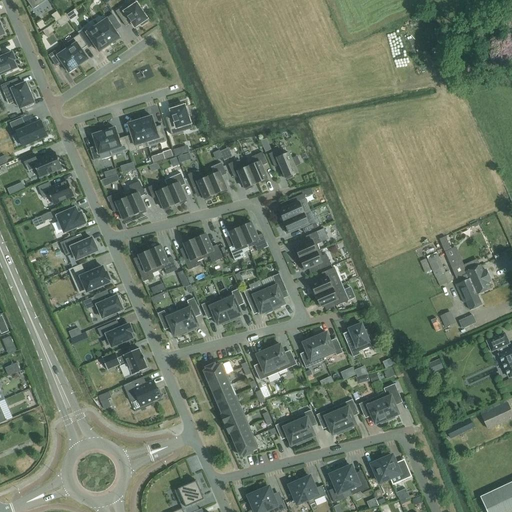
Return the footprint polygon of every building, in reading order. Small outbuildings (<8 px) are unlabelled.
[(26,0),(33,9),(46,0),(26,0)] [(103,0),(93,0),(97,11),(107,7),(103,0)] [(134,0),(133,0),(116,12),(126,27),(132,23),(135,28),(140,24),(141,26),(148,22),(146,20),(147,19),(134,0)] [(60,28),(69,23),(66,18),(58,23),(60,28)] [(97,26),(110,45),(120,38),(107,19),(97,26)] [(99,52),(110,45),(97,26),(87,33),(84,28),(78,33),(79,35),(87,46),(93,42),(99,52)] [(44,32),(49,47),(59,43),(54,28),(44,32)] [(79,35),(64,45),(67,49),(79,66),(88,60),(82,50),(87,46),(79,35)] [(69,73),(79,66),(67,49),(58,56),(55,51),(49,56),(57,67),(62,63),(69,73)] [(16,60),(12,53),(0,57),(0,75),(17,68),(14,61),(16,60)] [(33,105),(33,103),(34,103),(25,83),(20,85),(17,79),(1,86),(4,93),(9,90),(13,100),(16,99),(20,108),(26,106),(26,108),(33,105)] [(166,118),(172,135),(192,129),(189,117),(192,116),(188,105),(185,106),(184,106),(183,104),(176,106),(177,108),(171,110),(173,116),(166,118)] [(140,120),(147,142),(148,147),(167,141),(162,126),(156,128),(152,116),(140,120)] [(23,146),(47,136),(45,131),(47,130),(43,122),(42,123),(41,122),(26,128),(22,118),(10,123),(14,134),(17,133),(23,146)] [(125,137),(129,150),(130,153),(137,150),(136,146),(147,142),(140,120),(140,118),(133,120),(134,122),(128,124),(132,135),(125,137)] [(104,131),(110,151),(111,156),(129,150),(125,137),(119,139),(115,128),(104,131)] [(90,148),(94,161),(101,159),(100,154),(110,151),(104,131),(93,135),(96,146),(90,148)] [(229,150),(219,154),(224,163),(233,158),(229,150)] [(280,150),(269,154),(275,167),(280,165),(286,180),(293,177),(292,175),(297,173),(294,166),(300,164),(297,157),(291,159),(289,153),(282,156),(280,150)] [(248,164),(256,184),(261,182),(262,184),(268,181),(262,166),(267,164),(262,152),(252,157),(254,161),(248,164)] [(36,169),(40,178),(62,168),(55,153),(37,160),(35,154),(23,159),(26,166),(29,172),(36,169)] [(171,153),(152,159),(154,165),(173,158),(171,153)] [(240,175),(246,190),(252,188),(252,186),(256,184),(248,164),(242,166),(239,160),(228,165),(234,178),(240,175)] [(178,161),(170,162),(172,171),(180,170),(178,161)] [(6,177),(24,170),(21,163),(3,170),(6,177)] [(207,174),(216,194),(220,192),(221,194),(227,191),(221,176),(227,174),(222,163),(211,167),(213,172),(207,174)] [(199,186),(205,201),(212,198),(211,196),(216,194),(207,174),(201,177),(198,170),(188,175),(193,188),(199,186)] [(181,173),(165,181),(166,185),(175,205),(180,203),(181,204),(187,202),(180,187),(186,184),(181,173)] [(68,181),(52,188),(49,182),(45,184),(38,187),(41,193),(43,197),(50,194),(54,204),(58,203),(74,196),(68,181)] [(126,195),(135,215),(139,213),(140,215),(146,212),(140,197),(145,195),(140,182),(129,186),(132,192),(126,195)] [(158,196),(165,211),(171,208),(170,207),(175,205),(166,185),(161,187),(159,183),(148,188),(153,199),(158,196)] [(130,217),(135,215),(126,195),(120,198),(118,193),(108,198),(114,213),(119,210),(124,221),(131,219),(130,217)] [(292,205),(278,212),(280,218),(282,217),(284,222),(304,213),(301,207),(308,205),(303,194),(290,200),(292,205)] [(84,224),(86,223),(85,221),(87,220),(84,214),(82,215),(81,213),(78,214),(75,208),(57,216),(64,232),(77,227),(78,229),(85,226),(84,224)] [(41,216),(44,222),(55,217),(52,211),(41,216)] [(304,213),(284,222),(286,227),(284,227),(287,234),(302,227),(304,233),(317,227),(313,217),(307,219),(304,213)] [(240,228),(249,248),(255,245),(257,251),(268,247),(262,234),(257,236),(250,221),(244,224),(245,226),(240,228)] [(483,227),(487,237),(495,234),(490,223),(483,227)] [(229,248),(235,261),(246,257),(243,250),(249,248),(240,228),(235,230),(235,228),(228,231),(235,246),(229,248)] [(298,254),(300,259),(320,250),(317,244),(321,242),(320,238),(327,235),(324,229),(306,237),(308,242),(293,248),(296,255),(298,254)] [(195,239),(204,259),(209,257),(212,263),(223,258),(217,245),(212,247),(205,233),(199,235),(200,237),(195,239)] [(76,260),(98,251),(92,238),(80,243),(76,236),(60,243),(66,256),(73,252),(76,260)] [(184,259),(189,270),(199,266),(198,262),(204,259),(195,239),(190,241),(189,239),(183,242),(190,257),(184,259)] [(150,251),(158,271),(164,268),(167,275),(178,270),(172,257),(166,259),(160,244),(154,247),(154,249),(150,251)] [(320,250),(300,259),(302,263),(300,264),(303,270),(318,264),(320,270),(331,265),(326,254),(322,256),(320,250)] [(158,271),(150,251),(145,253),(144,251),(138,254),(143,265),(137,267),(144,282),(154,277),(153,273),(158,271)] [(446,272),(437,254),(436,252),(426,257),(427,259),(440,286),(453,280),(449,271),(446,272)] [(420,261),(425,273),(431,270),(426,259),(420,261)] [(84,271),(81,265),(69,270),(72,277),(84,271)] [(470,278),(477,294),(491,288),(488,283),(491,281),(486,270),(483,271),(481,265),(467,272),(467,273),(470,278)] [(87,292),(110,283),(109,281),(110,280),(107,273),(106,273),(103,267),(80,277),(87,292)] [(324,279),(309,285),(312,292),(313,291),(315,296),(336,287),(333,281),(339,278),(335,268),(322,273),(324,279)] [(254,271),(244,274),(246,279),(255,276),(254,271)] [(263,286),(274,311),(281,308),(280,306),(285,304),(280,293),(286,290),(286,291),(287,291),(279,273),(279,274),(273,277),(274,281),(263,286)] [(478,295),(477,294),(470,278),(456,284),(464,303),(467,302),(470,310),(482,304),(478,295)] [(216,288),(218,294),(225,291),(222,285),(216,288)] [(274,311),(263,286),(251,291),(250,289),(244,292),(250,306),(256,303),(261,314),(265,312),(266,314),(274,311)] [(336,287),(315,296),(317,300),(316,301),(319,307),(333,301),(336,306),(349,301),(344,290),(338,293),(336,287)] [(243,301),(238,289),(232,292),(233,294),(221,299),(231,322),(238,319),(237,317),(242,315),(237,304),(243,301)] [(117,296),(110,299),(108,296),(109,296),(107,290),(94,296),(98,305),(97,305),(103,318),(123,310),(121,305),(123,304),(120,296),(118,297),(117,296)] [(231,322),(221,299),(220,297),(201,305),(207,317),(213,314),(218,325),(222,323),(223,325),(231,322)] [(177,310),(178,310),(187,333),(195,330),(194,328),(198,326),(194,315),(200,312),(194,298),(187,301),(188,303),(176,308),(177,310)] [(187,333),(178,310),(177,310),(166,315),(164,311),(158,314),(158,313),(157,313),(164,328),(170,325),(175,336),(179,334),(180,336),(187,333)] [(440,316),(445,328),(456,323),(450,312),(440,316)] [(462,328),(476,322),(472,315),(459,321),(462,328)] [(112,347),(133,338),(131,333),(133,332),(129,324),(115,331),(111,323),(98,329),(101,337),(106,335),(112,347)] [(368,338),(370,337),(367,329),(365,330),(362,324),(356,326),(355,324),(348,327),(354,340),(347,343),(353,357),(360,354),(359,352),(372,347),(368,338)] [(336,356),(343,353),(338,341),(331,344),(327,333),(322,335),(321,332),(314,336),(324,358),(335,353),(336,356)] [(511,348),(509,350),(506,345),(510,344),(505,333),(486,341),(491,352),(497,349),(499,354),(499,355),(509,378),(511,376),(511,348)] [(324,358),(314,336),(306,339),(307,341),(303,343),(308,354),(301,357),(306,369),(325,361),(324,358)] [(268,347),(278,373),(297,365),(292,353),(285,356),(280,344),(276,346),(275,344),(268,347)] [(260,380),(278,373),(268,347),(260,351),(261,353),(257,355),(261,366),(255,369),(260,380)] [(147,369),(139,349),(122,356),(123,356),(117,359),(114,353),(101,358),(106,371),(120,365),(119,365),(125,362),(131,376),(147,369)] [(432,373),(443,368),(439,359),(428,364),(432,373)] [(204,371),(209,382),(227,374),(223,363),(215,366),(214,364),(206,368),(207,370),(204,371)] [(344,382),(356,377),(353,370),(340,375),(344,382)] [(370,374),(371,383),(395,380),(394,371),(370,374)] [(209,382),(213,392),(232,384),(227,374),(209,382)] [(366,375),(356,379),(359,386),(369,383),(366,375)] [(140,379),(124,386),(130,401),(138,398),(143,409),(154,404),(153,401),(163,397),(159,389),(157,389),(153,380),(143,385),(140,379)] [(323,389),(334,385),(332,379),(321,383),(323,389)] [(232,384),(213,393),(218,403),(236,395),(232,384)] [(377,396),(388,422),(396,418),(395,416),(399,414),(394,403),(402,400),(395,384),(384,389),(385,393),(377,396)] [(241,405),(236,395),(218,403),(222,413),(241,405)] [(388,422),(377,396),(359,404),(364,416),(370,413),(375,424),(380,422),(381,425),(388,422)] [(345,432),(353,429),(352,427),(356,425),(352,414),(358,411),(353,399),(335,407),(345,432)] [(488,429),(511,417),(511,416),(506,403),(481,414),(488,429)] [(221,415),(225,424),(245,416),(241,405),(222,413),(223,415),(221,415)] [(337,433),(338,436),(345,432),(335,407),(317,415),(322,427),(328,424),(333,435),(337,433)] [(304,443),(312,440),(311,438),(315,436),(310,424),(316,422),(311,410),(293,418),(304,443)] [(250,426),(245,416),(225,424),(229,434),(231,433),(231,434),(250,426)] [(296,444),(297,446),(304,443),(293,418),(275,425),(280,437),(287,435),(291,446),(296,444)] [(451,438),(474,427),(470,418),(447,430),(451,438)] [(250,426),(231,434),(236,445),(254,437),(250,426)] [(254,437),(236,445),(240,456),(243,454),(244,457),(253,453),(252,451),(259,448),(254,437)] [(392,455),(382,460),(390,478),(393,485),(412,477),(406,462),(397,466),(392,455)] [(382,460),(372,464),(380,483),(390,478),(382,460)] [(341,470),(352,496),(369,488),(363,473),(356,476),(351,466),(341,470)] [(336,488),(329,491),(335,503),(352,496),(341,470),(331,475),(336,488)] [(300,481),(308,500),(307,500),(310,505),(316,503),(314,497),(318,495),(310,477),(300,481)] [(186,507),(204,499),(202,495),(201,495),(199,492),(201,491),(196,481),(195,478),(186,482),(187,485),(174,490),(180,503),(184,502),(186,507)] [(300,481),(289,486),(297,504),(307,500),(308,500),(300,481)] [(487,511),(510,511),(511,511),(511,481),(480,496),(487,511)] [(269,487),(259,492),(267,510),(277,506),(269,487)] [(248,496),(255,511),(267,511),(267,510),(259,492),(248,496)] [(379,492),(372,495),(375,501),(382,498),(379,492)]
